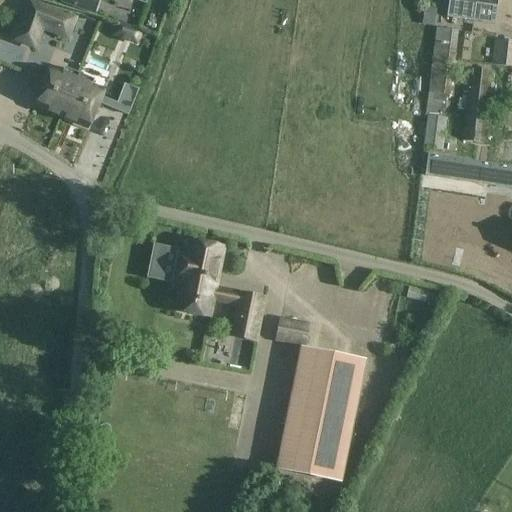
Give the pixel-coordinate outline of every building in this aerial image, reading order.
[(449,0),(447,18),(473,22),(476,5),(497,8),(498,0),(449,0)] [(30,2),(22,22),(68,39),(75,19),(30,2)] [(118,22),(112,37),(137,47),(143,32),(118,22)] [(456,32),(437,29),(425,118),(428,118),(424,149),(455,153),(457,141),(444,139),(447,119),(441,118),(443,103),(447,103),(456,32)] [(511,41),(495,40),(492,66),(511,67),(511,41)] [(62,117),(79,75),(65,69),(63,74),(51,70),(42,93),(40,93),(34,108),(48,113),(48,112),(62,117)] [(492,72),(471,70),(467,102),(460,101),(459,112),(466,113),(462,141),(483,144),(492,72)] [(94,81),(79,75),(62,117),(75,123),(75,124),(88,130),(95,115),(93,115),(103,91),(92,87),(94,81)] [(124,85),(119,97),(133,102),(138,90),(124,85)] [(511,168),(429,156),(426,176),(511,189),(511,168)] [(466,228),(486,232),(490,208),(471,205),(466,228)] [(209,316),(222,249),(191,243),(189,253),(185,252),(185,254),(177,253),(172,280),(180,282),(174,309),(209,316)] [(264,299),(240,294),(232,333),(256,338),(264,299)] [(308,326),(281,321),(277,340),(305,346),(308,326)] [(363,363),(303,350),(279,468),(339,480),(363,363)]
